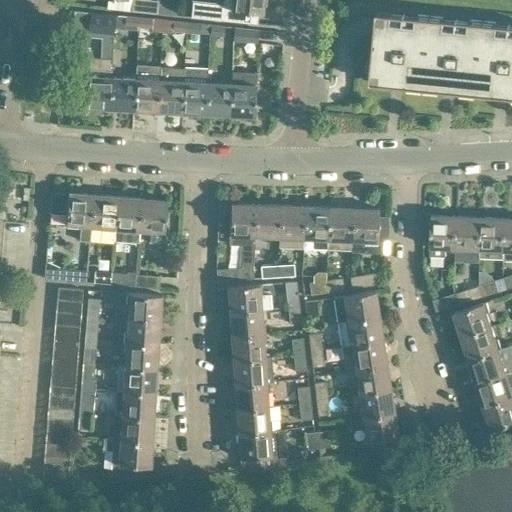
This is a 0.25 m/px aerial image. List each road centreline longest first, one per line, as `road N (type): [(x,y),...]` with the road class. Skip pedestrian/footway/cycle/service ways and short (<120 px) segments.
road 1 (residential): [(12,484),(44,141)]
road 2 (residential): [(198,463),(209,147)]
road 3 (residential): [(457,421),(424,336),(420,158)]
road 4 (residential): [(44,141),(209,147)]
road 5 (residential): [(301,152),(316,0)]
road 6 (residential): [(15,141),(30,0)]
